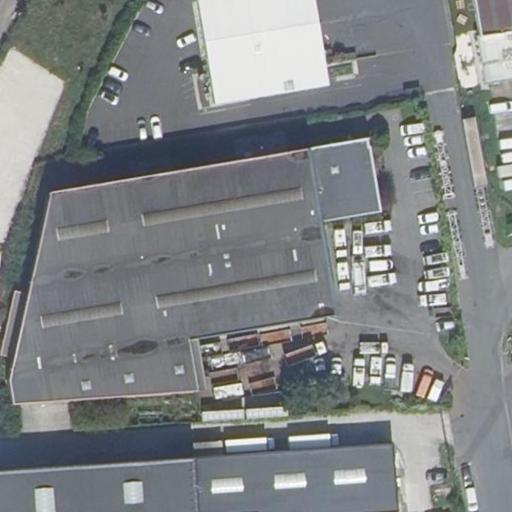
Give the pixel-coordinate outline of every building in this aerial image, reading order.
[(195,0),(211,101),(314,85),(300,0),(195,0)] [(476,30),(485,82),(511,77),(511,0),(473,0),(479,30),(476,30)] [(189,340),(328,317),(312,235),(323,232),(321,222),(320,215),(351,210),(352,217),(376,213),(366,177),(374,171),(369,138),(46,193),(8,387),(11,408),(196,392),(189,340)] [(381,213),(374,171),(366,177),(376,213),(381,213)] [(320,215),(321,222),(352,217),(351,210),(320,215)] [(312,235),(328,317),(338,315),(323,232),(312,235)] [(285,511),(396,503),(392,443),(286,452),(220,458),(191,460),(191,446),(170,447),(170,462),(0,475),(0,511),(285,511)] [(191,460),(220,458),(219,444),(191,446),(191,460)]
